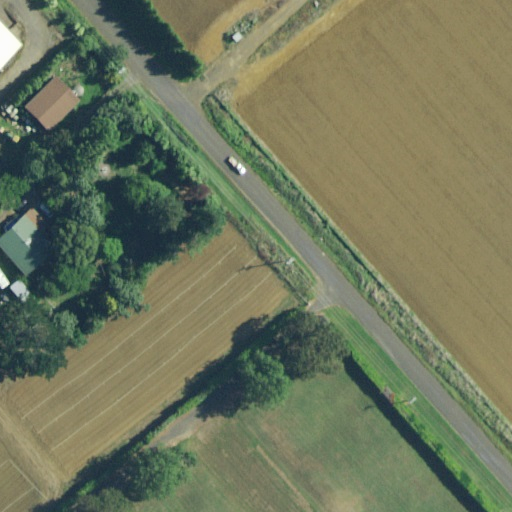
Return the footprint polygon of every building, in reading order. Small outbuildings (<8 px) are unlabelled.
[(0,63),(19,45),(0,26),(0,63)] [(77,102),(52,77),(22,108),(47,132),(77,102)] [(48,227),(30,206),(0,232),(0,249),(23,276),(52,250),(39,235),(48,227)] [(31,296),(17,280),(8,288),(21,304),(31,296)] [(312,511),(230,422),(195,454),(247,511),(312,511)]
